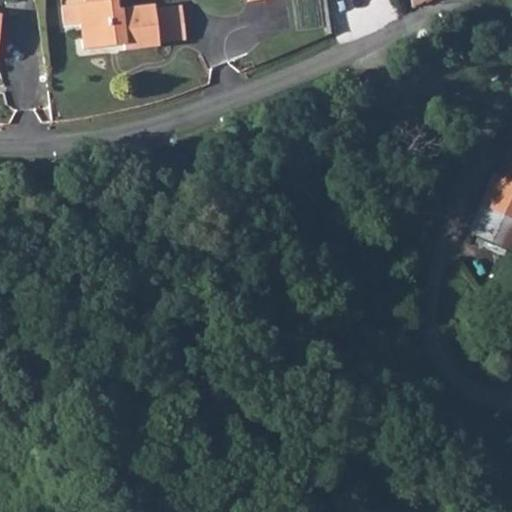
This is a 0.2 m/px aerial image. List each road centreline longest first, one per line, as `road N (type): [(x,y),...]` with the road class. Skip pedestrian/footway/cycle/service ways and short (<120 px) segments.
road 1 (residential): [(455,0),(217,107),(98,141),(0,149)]
road 2 (unclassified): [(448,372),(433,347),(438,273),(511,83)]
